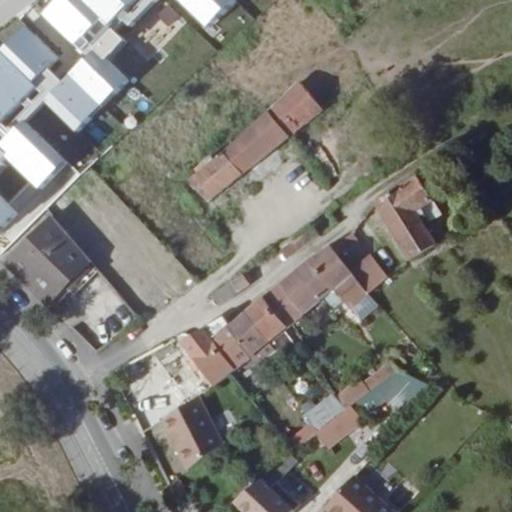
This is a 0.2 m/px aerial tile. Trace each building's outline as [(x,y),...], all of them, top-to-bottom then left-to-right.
[(210,152),(198,164),(195,167),(199,170),(190,178),(212,202),(225,191),(325,107),(300,77),(215,157),(210,152)] [(387,155),(404,142),(397,132),(379,145),(387,155)] [(384,177),(416,155),(406,141),(404,142),(387,155),(374,163),(384,177)] [(435,199),(420,174),(376,201),(414,260),(420,255),(438,241),(418,210),(435,199)] [(67,210),(57,220),(76,243),(88,231),(67,210)] [(54,217),(7,264),(49,306),(66,289),(93,262),(76,243),(57,220),(54,217)] [(114,249),(120,244),(102,223),(93,232),(98,237),(101,235),(114,249)] [(301,249),(321,234),(314,225),(296,237),(294,238),(301,249)] [(360,238),(354,229),(333,244),(340,254),(360,238)] [(291,256),(301,249),(294,238),(283,245),(291,256)] [(143,320),(171,300),(120,244),(114,249),(106,256),(127,279),(116,289),(142,320),(143,320)] [(360,303),(371,295),(354,272),(340,254),(333,244),(307,263),(298,270),(321,300),(330,311),(342,302),(348,313),(360,303)] [(188,273),(169,253),(158,263),(178,283),(188,273)] [(371,295),(390,279),(373,257),(354,272),(371,295)] [(93,262),(66,289),(74,298),(100,271),(93,262)] [(304,313),(321,300),(298,270),(283,283),(304,313)] [(232,280),(239,290),(251,283),(243,272),(232,280)] [(232,280),(211,294),(218,305),(239,290),(232,280)] [(293,323),(304,313),(283,283),(248,312),(275,349),(267,358),(273,365),(296,345),(285,330),(293,323)] [(248,312),(232,326),(253,355),(260,350),(267,358),(275,349),(248,312)] [(226,317),(193,338),(185,343),(217,385),(232,374),(253,355),(232,326),(226,317)] [(351,406),(392,375),(383,364),(339,399),(346,410),(351,406)] [(225,444),(201,395),(165,418),(190,469),(225,444)] [(346,410),(339,399),(312,421),(320,431),(321,430),(346,410)] [(362,420),(351,406),(346,410),(321,430),(331,443),(362,420)] [(320,431),(312,421),(297,433),(305,443),(320,431)] [(286,453),(270,468),(279,479),(296,464),(286,453)] [(392,511),(354,477),(325,507),(329,511),(392,511)] [(274,488),(266,479),(238,501),(248,511),(295,511),(303,504),(281,482),(274,488)]
